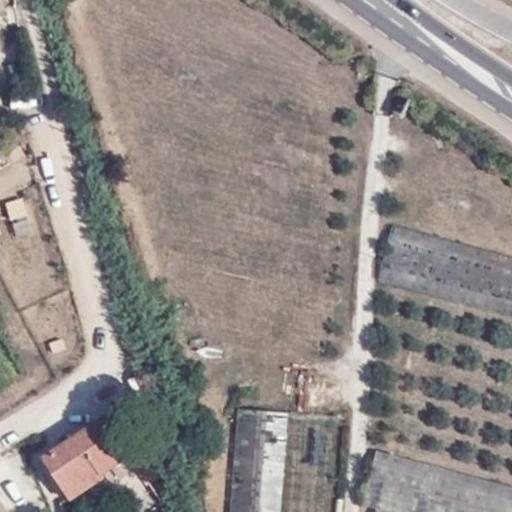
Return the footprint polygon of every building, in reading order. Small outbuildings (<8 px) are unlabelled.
[(0,71),(0,112),(11,111),(7,70),(0,71)] [(511,254),(391,222),(375,276),(511,313),(511,254)] [(343,381),(286,377),(283,407),(341,412),(343,381)] [(331,511),(338,417),(237,407),(229,511),(331,511)] [(43,457),(74,502),(90,491),(105,479),(133,458),(109,415),(43,457)] [(377,508),(375,511),(511,511),(511,482),(378,445),(360,504),(377,508)] [(10,511),(0,495),(0,511),(10,511)]
